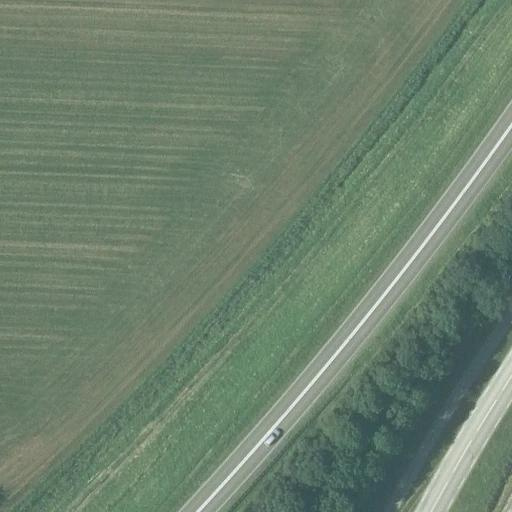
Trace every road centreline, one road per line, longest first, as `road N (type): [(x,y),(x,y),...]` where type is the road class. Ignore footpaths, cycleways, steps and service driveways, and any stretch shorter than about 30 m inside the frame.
road 1 (trunk): [(200,511),(358,333),(511,131)]
road 2 (secondary): [(428,511),(511,374)]
